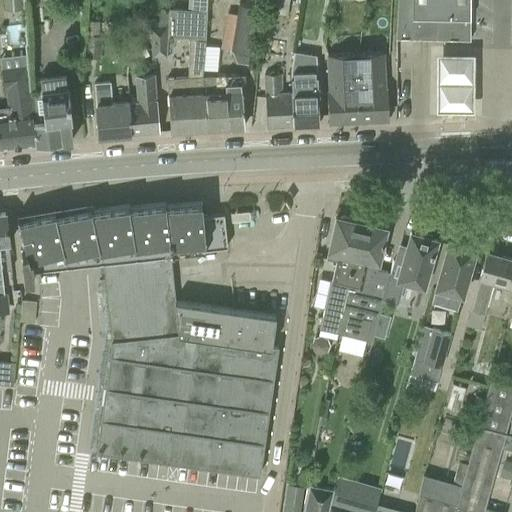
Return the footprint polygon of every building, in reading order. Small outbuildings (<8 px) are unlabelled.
[(189,0),(189,9),(187,37),(190,37),(204,38),(205,38),(206,10),(206,0),(189,0)] [(469,39),(469,0),(397,0),(396,18),(396,38),(469,39)] [(260,6),(259,6),(238,3),(232,50),(235,62),(247,63),(249,52),(253,52),(260,6)] [(187,37),(189,9),(169,8),(168,20),(167,36),(187,37)] [(101,58),(102,35),(99,35),(99,21),(86,20),(85,56),(101,58)] [(168,20),(146,21),(147,37),(151,36),(167,37),(167,36),(168,20)] [(206,128),(203,76),(204,38),(190,37),(188,77),(167,79),(170,130),(206,128)] [(478,106),(478,50),(438,50),(436,106),(478,106)] [(293,51),(290,72),(291,91),(292,124),(318,123),(318,103),(316,71),(315,54),(293,51)] [(355,52),(356,71),(357,88),(358,121),(388,120),(387,87),(385,87),(383,56),(383,51),(365,52),(355,52)] [(358,121),(357,88),(356,71),(355,52),(327,54),(328,90),(326,90),(328,123),(358,121)] [(0,147),(36,144),(29,91),(28,92),(26,65),(1,68),(3,89),(5,89),(6,106),(0,106),(0,147)] [(71,118),(67,87),(65,73),(38,76),(40,90),(29,91),(36,144),(72,139),(69,118),(71,118)] [(137,100),(127,101),(130,134),(158,131),(153,73),(135,75),(137,100)] [(292,124),(291,91),(281,92),(280,73),(264,73),(266,125),(292,124)] [(239,74),(219,75),(203,76),(206,128),(243,126),(241,90),(239,74)] [(130,134),(127,101),(111,103),(109,82),(93,83),(97,136),(130,134)] [(17,215),(16,216),(26,252),(21,253),(23,279),(33,278),(32,267),(103,259),(103,260),(170,253),(227,246),(223,213),(202,215),(201,202),(164,205),(164,203),(128,207),(128,205),(91,211),(90,208),(55,216),(54,212),(18,220),(17,215)] [(330,280),(319,329),(337,333),(346,285),(360,222),(349,219),(349,218),(345,215),(344,215),(340,216),(339,217),(336,216),(326,258),(337,261),(332,280),(330,280)] [(382,299),(389,272),(375,268),(377,261),(378,261),(385,227),(360,222),(346,285),(337,333),(371,341),(373,333),(379,311),(382,299)] [(389,272),(382,299),(383,300),(384,298),(396,301),(402,280),(423,286),(427,271),(431,259),(436,239),(432,238),(432,235),(425,233),(423,235),(419,234),(410,232),(406,247),(399,245),(395,260),(392,260),(389,272)] [(439,275),(431,302),(454,309),(456,310),(469,266),(474,247),(471,246),(470,242),(464,240),(460,243),(449,240),(443,259),(439,275)] [(508,285),(510,278),(511,272),(511,258),(487,251),(481,270),(479,277),(480,277),(477,289),(466,325),(478,328),(492,281),(508,285)] [(281,315),(224,307),(175,300),(170,253),(103,260),(111,340),(96,451),(258,474),(281,315)] [(22,298),(21,320),(35,321),(36,298),(22,298)] [(379,311),(373,333),(383,336),(390,314),(379,311)] [(450,332),(432,327),(431,327),(421,361),(441,366),(450,332)] [(0,383),(13,384),(15,362),(0,360),(0,383)] [(511,435),(505,433),(511,407),(511,385),(508,384),(509,379),(501,377),(500,382),(490,379),(467,462),(455,504),(481,511),(482,511),(484,507),(501,447),(511,449),(511,435)] [(481,511),(455,504),(467,462),(459,460),(453,482),(423,473),(419,493),(413,511),(503,511),(484,507),(482,511),(481,511)] [(329,504),(327,511),(373,511),(376,505),(375,505),(379,490),(338,478),(333,493),(332,493),(329,504)] [(295,511),(299,484),(287,482),(283,509),(295,511)] [(327,511),(332,493),(333,489),(308,484),(302,511),(327,511)] [(408,511),(400,510),(376,503),(376,505),(373,511),(408,511)]
